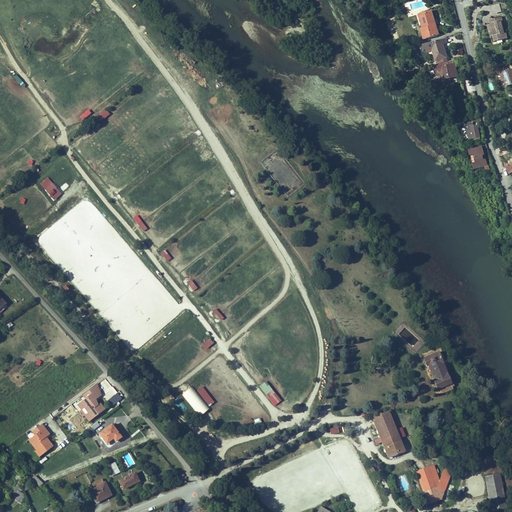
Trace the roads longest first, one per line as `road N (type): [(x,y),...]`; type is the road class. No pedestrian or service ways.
road 1 (residential): [(0,253),(190,473),(194,493)]
road 2 (residential): [(511,202),(458,0)]
road 3 (unclassified): [(353,418),(317,421),(194,493)]
